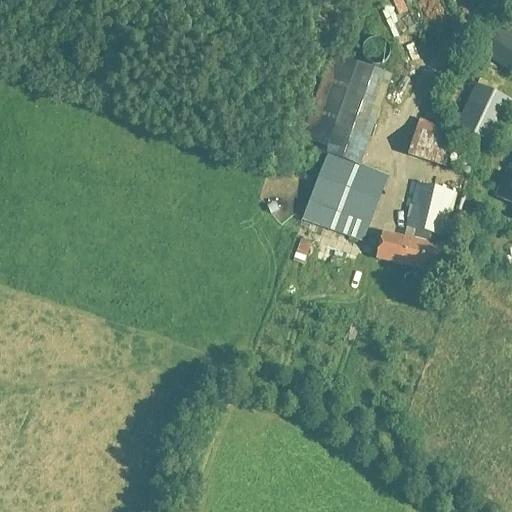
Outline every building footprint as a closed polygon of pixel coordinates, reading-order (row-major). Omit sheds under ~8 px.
[(382,18),(404,12),(400,0),(396,0),(378,5),(382,18)] [(424,0),(411,0),(415,8),(426,4),(424,0)] [(511,73),(511,72),(511,33),(497,24),(479,52),(511,73)] [(393,76),(356,62),(331,53),(299,141),(327,152),(361,164),(369,141),(393,76)] [(511,102),(511,100),(476,84),(456,127),(492,144),(511,102)] [(446,168),(457,131),(419,118),(408,155),(446,168)] [(363,243),(389,175),(327,152),(301,220),(363,243)] [(511,204),(511,159),(495,196),(511,204)] [(406,228),(403,238),(382,232),(376,258),(437,274),(443,248),(425,243),(427,233),(444,237),(455,193),(415,183),(404,228),(406,228)]
